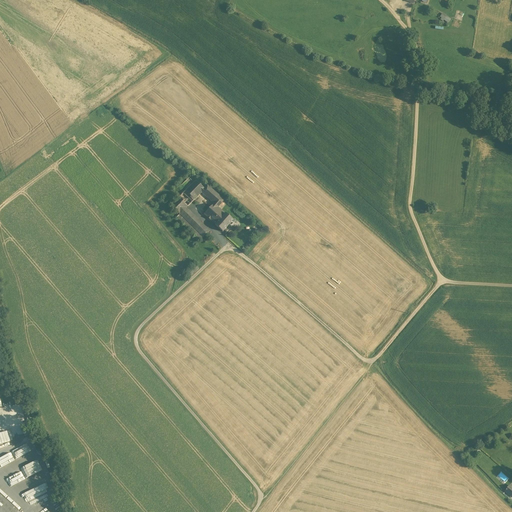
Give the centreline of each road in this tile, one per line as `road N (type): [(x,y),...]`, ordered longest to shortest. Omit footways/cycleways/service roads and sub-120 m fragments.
road 1 (track): [(228,247),(374,364),(441,280),(411,208),(413,44),(381,0)]
road 2 (track): [(261,496),(374,364)]
